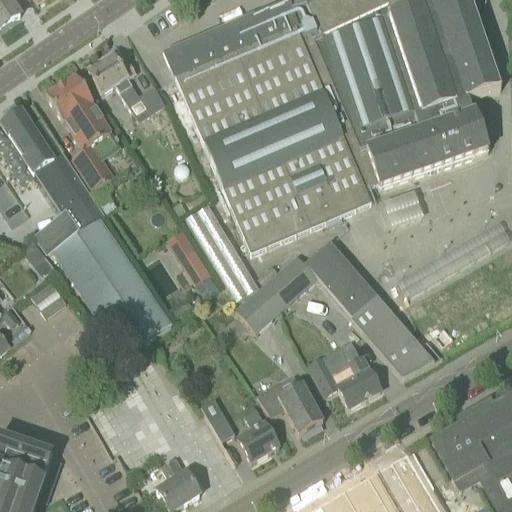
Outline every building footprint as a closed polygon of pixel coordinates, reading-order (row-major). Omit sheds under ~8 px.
[(0,0),(0,34),(18,22),(3,0),(0,0)] [(29,0),(35,9),(49,0),(29,0)] [(370,211),(362,194),(375,189),(377,195),(467,164),(486,157),(473,121),(470,122),(465,107),(499,95),(465,0),(300,0),(288,6),(164,58),(171,78),(172,77),(179,96),(200,150),(250,261),(370,211)] [(125,111),(126,111),(138,128),(164,112),(153,92),(137,103),(126,86),(134,81),(126,69),(118,74),(111,62),(87,78),(101,100),(113,92),(125,111)] [(74,82),(44,101),(55,118),(61,128),(62,127),(82,158),(70,166),(91,198),(113,183),(101,165),(116,155),(107,140),(88,110),(91,108),(85,99),(74,82)] [(2,130),(1,133),(27,171),(26,172),(26,173),(27,173),(32,181),(33,181),(34,183),(34,182),(44,197),(43,198),(44,199),(45,198),(55,213),(54,213),(55,214),(60,222),(60,223),(65,230),(73,242),(99,225),(102,222),(68,171),(38,126),(28,132),(26,129),(19,118),(10,124),(9,123),(8,124),(9,126),(2,130)] [(173,173),(173,177),(174,181),(178,183),(181,183),(185,181),(187,178),(187,174),(186,171),(182,169),(179,169),(175,170),(173,173)] [(177,220),(185,216),(179,207),(172,212),(177,220)] [(206,212),(184,226),(234,309),(257,295),(206,212)] [(40,247),(49,260),(52,258),(123,364),(170,332),(99,225),(73,242),(65,230),(40,247)] [(18,254),(31,270),(42,261),(30,245),(18,254)] [(329,249),(303,270),(360,337),(358,337),(400,385),(410,380),(440,364),(425,347),(418,352),(376,303),(329,249)] [(197,289),(210,280),(194,256),(181,265),(197,289)] [(263,293),(257,298),(277,319),(313,285),(294,263),(263,293)] [(412,296),(409,285),(426,281),(423,266),(392,273),(398,299),(412,296)] [(31,303),(29,304),(39,316),(59,301),(50,289),(31,303)] [(257,298),(236,318),(255,340),(277,319),(257,298)] [(0,361),(10,353),(0,340),(0,361)] [(378,397),(359,363),(348,369),(341,356),(307,375),(314,385),(323,403),(336,396),(347,415),(378,397)] [(254,404),(258,409),(269,426),(283,418),(297,443),(321,429),(299,391),(279,403),(274,393),(254,404)] [(511,402),(473,424),(474,425),(475,425),(486,444),(473,451),(462,432),(463,432),(463,430),(430,449),(452,488),(471,477),(490,511),(511,511),(511,476),(511,477),(511,476),(511,402)] [(278,454),(268,437),(264,429),(263,429),(255,416),(242,423),(250,436),(234,446),(239,453),(249,471),(278,454)] [(221,420),(208,428),(220,448),(234,441),(221,420)] [(0,511),(32,511),(35,506),(46,509),(60,468),(50,465),(51,464),(0,446),(0,511)] [(438,511),(406,458),(376,476),(315,511),(438,511)] [(158,474),(168,490),(155,497),(164,511),(180,511),(198,502),(188,485),(186,480),(184,482),(174,465),(164,470),(158,474)] [(136,490),(144,485),(138,475),(130,480),(136,490)]
